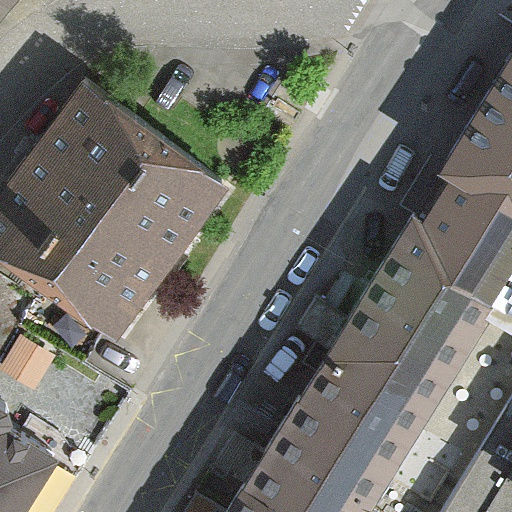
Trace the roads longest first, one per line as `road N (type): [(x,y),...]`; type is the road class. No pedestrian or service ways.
road 1 (secondary): [(429,4),(114,511)]
road 2 (residential): [(0,91),(49,37),(95,17),(282,12),(340,0)]
